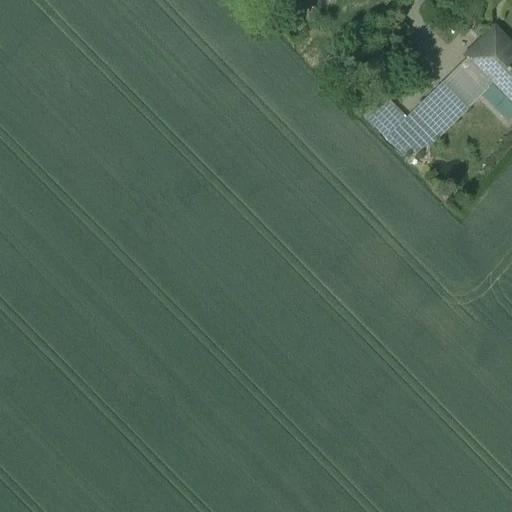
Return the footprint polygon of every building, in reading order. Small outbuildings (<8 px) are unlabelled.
[(511,53),(494,34),(465,62),(491,88),(511,109),(511,53)] [(442,86),(419,108),(437,125),(459,104),(442,86)] [(511,119),(511,109),(491,88),(482,97),(508,124),(511,119)] [(403,124),(377,98),(369,107),(394,132),(403,124)] [(419,108),(403,124),(420,142),(437,125),(419,108)] [(420,142),(403,124),(394,132),(412,150),(420,142)]
